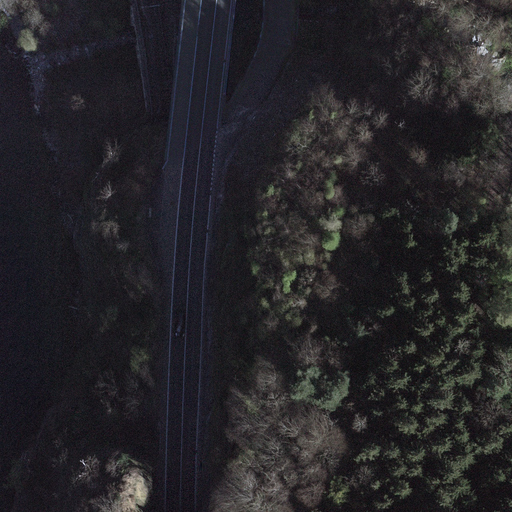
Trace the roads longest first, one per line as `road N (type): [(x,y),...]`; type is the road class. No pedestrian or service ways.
road 1 (primary): [(215,0),(178,511)]
road 2 (track): [(511,130),(448,398),(463,467),(460,511)]
